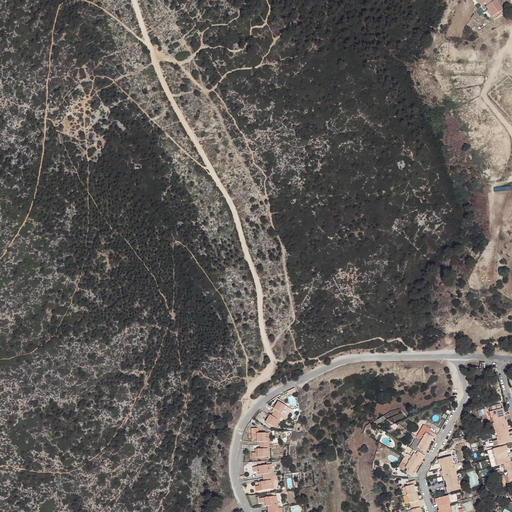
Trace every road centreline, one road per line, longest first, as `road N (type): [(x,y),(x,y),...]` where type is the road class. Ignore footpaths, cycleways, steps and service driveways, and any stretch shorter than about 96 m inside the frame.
road 1 (track): [(250,413),(248,389),(272,360),(255,277),(230,205),(145,39)]
road 2 (residential): [(455,355),(339,361),(268,395),(241,425),(235,445),(233,479),(244,511)]
road 3 (residential): [(431,511),(422,475),(465,396),(455,355)]
